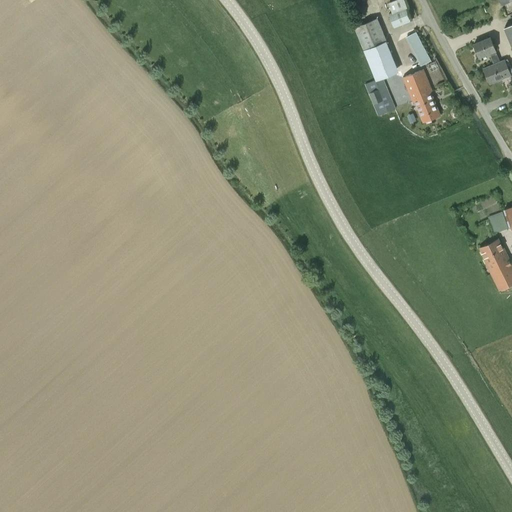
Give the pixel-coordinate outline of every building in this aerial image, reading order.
[(406,7),(402,0),(398,0),(388,4),(392,13),(389,14),(394,28),(411,21),(406,7)] [(396,109),(390,94),(388,89),(384,78),(399,72),(386,41),(387,41),(377,18),(355,28),(366,55),(376,80),(365,84),(378,116),(396,109)] [(511,24),(503,28),(511,47),(511,24)] [(407,37),(420,60),(429,55),(416,32),(407,37)] [(489,53),(494,64),(494,65),(501,62),(500,61),(496,51),(497,51),(491,37),(473,44),(479,58),(489,53)] [(489,84),(511,75),(505,59),(500,61),(501,62),(494,65),(494,64),(483,69),(489,84)] [(424,69),(413,73),(432,118),(440,115),(431,92),(433,92),(424,69)] [(414,102),(423,122),(432,118),(413,73),(402,78),(412,102),(414,102)] [(491,216),(488,217),(494,233),(497,232),(508,228),(502,212),(491,216)] [(499,239),(479,248),(484,258),(483,258),(499,290),(511,283),(511,264),(504,248),(503,248),(499,239)]
